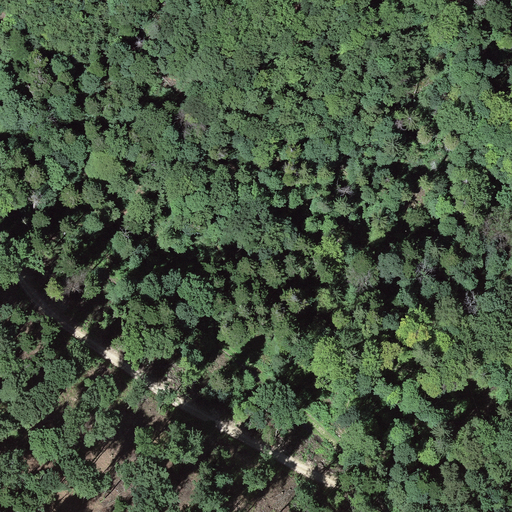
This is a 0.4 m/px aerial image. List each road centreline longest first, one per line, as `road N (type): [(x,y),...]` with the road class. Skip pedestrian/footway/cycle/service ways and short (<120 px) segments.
road 1 (track): [(511,16),(424,95),(339,114),(247,176),(165,196),(75,183),(57,190),(60,211),(106,270),(218,341),(326,430),(386,511)]
road 2 (track): [(0,251),(66,325),(125,374),(345,493),(366,511)]
